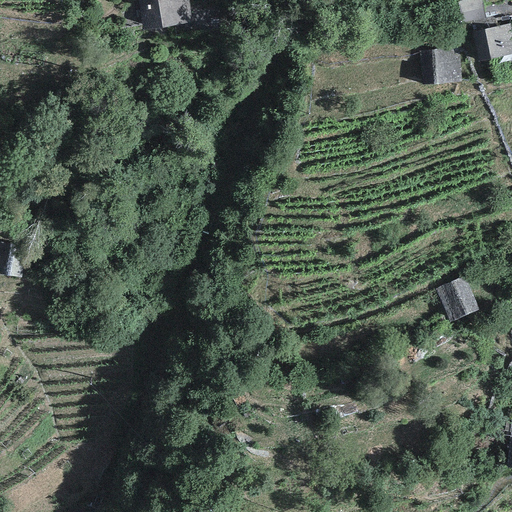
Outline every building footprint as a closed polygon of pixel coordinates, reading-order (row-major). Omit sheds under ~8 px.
[(187,0),(138,0),(143,28),(191,19),(187,0)] [(511,21),(470,30),(476,60),(511,53),(511,21)] [(459,47),(420,49),(422,83),(461,82),(459,47)] [(0,246),(0,272),(20,277),(27,247),(1,241),(0,246)] [(436,286),(451,319),(479,307),(464,274),(436,286)]
